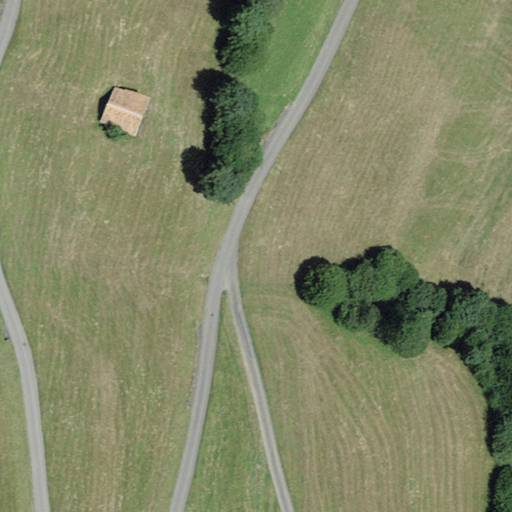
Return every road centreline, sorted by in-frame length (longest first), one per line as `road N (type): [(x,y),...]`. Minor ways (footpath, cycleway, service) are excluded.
road 1 (residential): [(351,0),(232,226),(175,511)]
road 2 (residential): [(43,511),(24,360),(0,287)]
